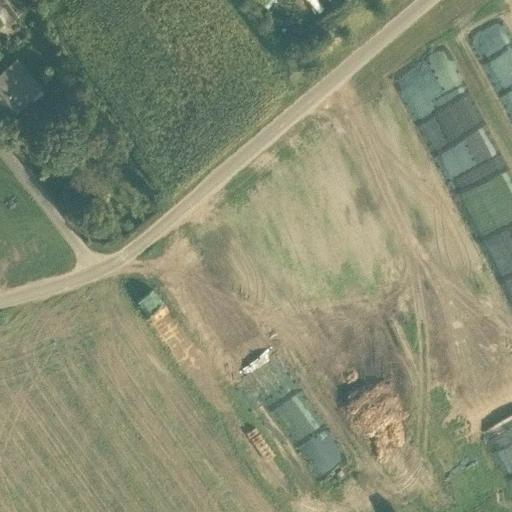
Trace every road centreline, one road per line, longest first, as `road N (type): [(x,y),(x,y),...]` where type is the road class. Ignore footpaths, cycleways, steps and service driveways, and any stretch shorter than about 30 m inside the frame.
road 1 (track): [(427,0),(101,273),(0,302)]
road 2 (residential): [(101,273),(0,143)]
